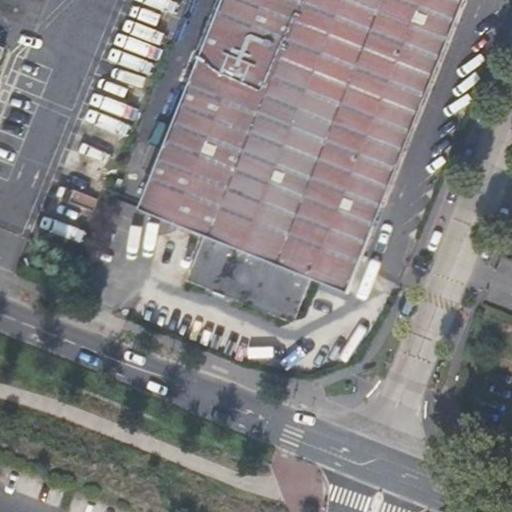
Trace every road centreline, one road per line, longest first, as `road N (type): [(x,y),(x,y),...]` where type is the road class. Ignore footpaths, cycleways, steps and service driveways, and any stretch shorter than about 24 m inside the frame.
road 1 (secondary): [(0,314),(379,469)]
road 2 (unclassified): [(379,469),(511,128)]
